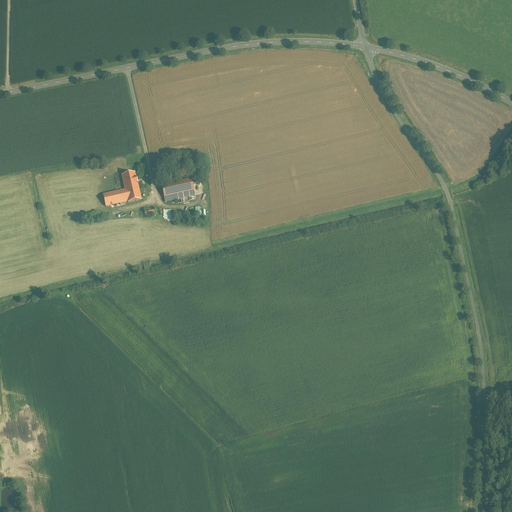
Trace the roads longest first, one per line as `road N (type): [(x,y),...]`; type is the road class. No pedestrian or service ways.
road 1 (unclassified): [(364,47),(450,202),(475,310),(486,410),(482,511)]
road 2 (tertiary): [(127,67),(238,45),(364,47)]
road 3 (tertiary): [(364,47),(444,68),(511,103)]
road 4 (tertiary): [(0,94),(127,67)]
